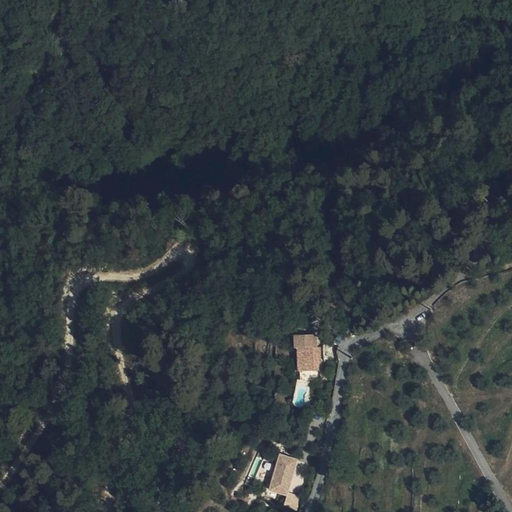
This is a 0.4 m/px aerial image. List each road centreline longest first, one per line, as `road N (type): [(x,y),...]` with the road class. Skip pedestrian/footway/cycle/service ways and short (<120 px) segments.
road 1 (track): [(0,489),(21,464),(57,386),(73,289),(93,277),(140,275),(184,249),(188,269),(120,308),(113,326),(128,400),(109,511)]
road 2 (residential): [(415,314),(352,344),(343,357),(308,511)]
